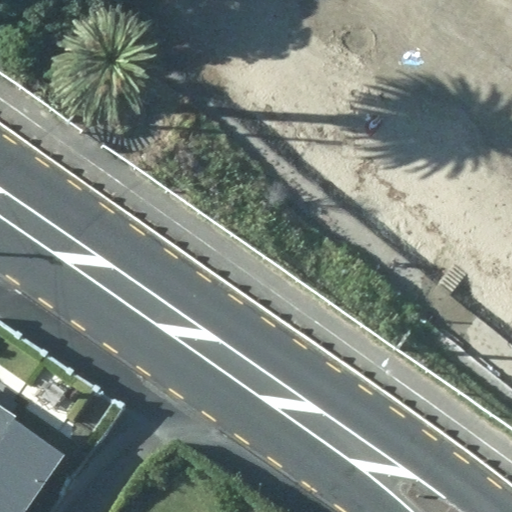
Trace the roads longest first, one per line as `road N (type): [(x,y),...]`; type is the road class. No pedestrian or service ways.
road 1 (secondary): [(0,169),(455,474),(491,511)]
road 2 (secondary): [(377,511),(0,247)]
